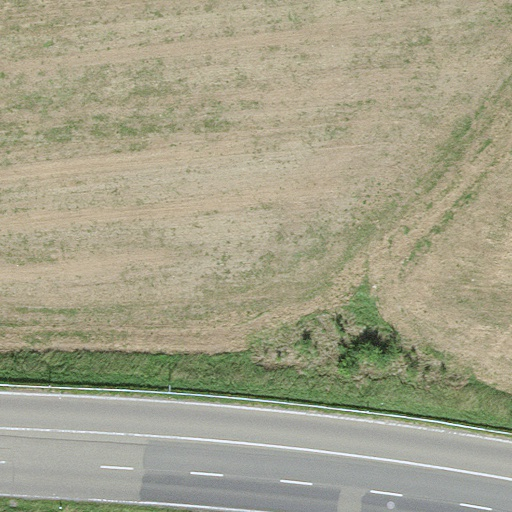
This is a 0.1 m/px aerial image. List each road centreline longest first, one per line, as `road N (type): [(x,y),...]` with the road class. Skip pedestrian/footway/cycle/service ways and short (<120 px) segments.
road 1 (primary): [(0,444),(308,466),(511,496)]
road 2 (track): [(352,259),(511,106)]
